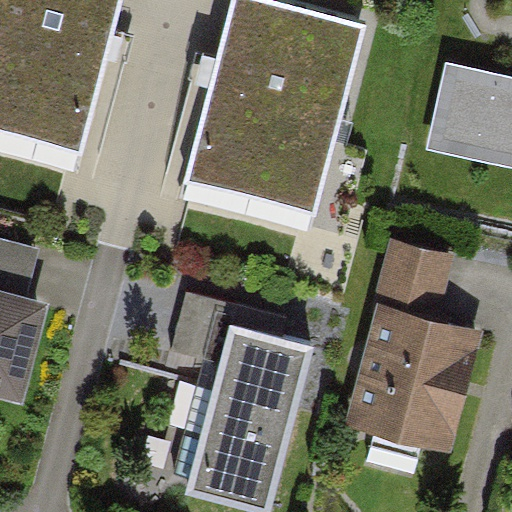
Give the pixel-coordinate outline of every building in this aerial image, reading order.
[(119,0),(0,0),(0,134),(80,155),(119,0)] [(363,16),(299,0),(235,0),(191,177),(314,208),(363,16)] [(511,79),(447,64),(428,146),(511,166),(511,79)] [(446,250),(396,238),(351,416),(456,442),(485,327),(430,313),(446,250)] [(74,283),(0,262),(0,379),(44,392),(74,283)] [(310,334),(222,311),(177,477),(265,500),(310,334)]
